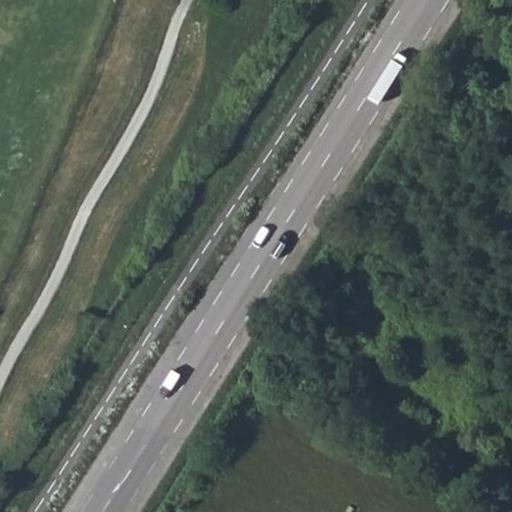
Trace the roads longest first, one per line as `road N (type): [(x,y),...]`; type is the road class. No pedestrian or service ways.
road 1 (secondary): [(102,511),(427,0)]
road 2 (track): [(0,371),(156,80),(233,32),(256,0)]
